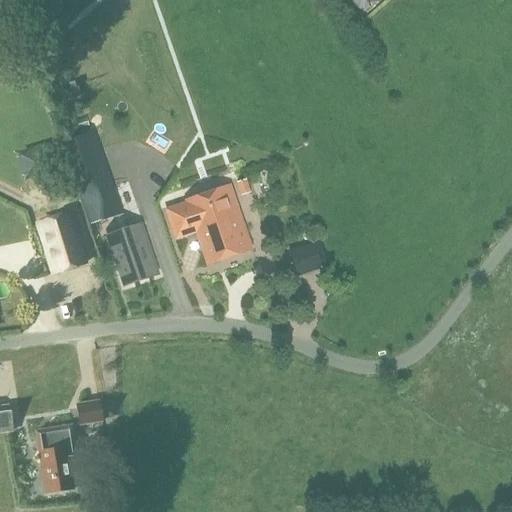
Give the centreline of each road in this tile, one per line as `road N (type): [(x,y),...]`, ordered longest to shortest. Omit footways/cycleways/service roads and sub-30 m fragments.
road 1 (residential): [(0,346),(169,325),(226,328),(273,337),(343,368),(382,369),(427,343),(511,240)]
road 2 (track): [(0,87),(38,75),(57,38),(100,0)]
